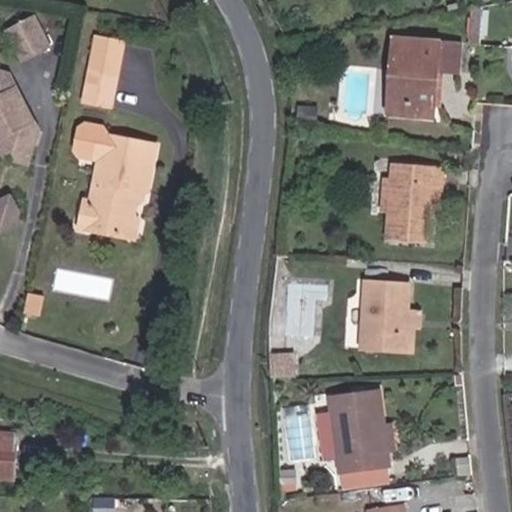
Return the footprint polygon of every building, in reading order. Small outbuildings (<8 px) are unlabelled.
[(34,15),(7,29),(23,59),(50,45),(34,15)] [(124,40),(96,34),(84,100),(112,106),(124,40)] [(400,43),(398,75),(402,75),(401,107),(438,108),(441,74),(449,75),(467,77),(467,48),(400,43)] [(42,125),(12,72),(0,68),(0,154),(31,163),(42,125)] [(401,107),(402,75),(398,75),(394,116),(444,121),(449,75),(441,74),(438,108),(401,107)] [(103,126),(101,124),(85,122),(79,125),(74,147),(78,152),(100,156),(91,205),(93,213),(90,229),(130,236),(136,209),(133,202),(133,193),(134,185),(148,186),(155,142),(104,132),(104,129),(103,126)] [(437,190),(444,191),(444,170),(396,165),(394,181),(392,198),(387,245),(430,249),(437,190)] [(383,180),(381,196),(392,198),(394,181),(383,180)] [(22,227),(25,215),(17,199),(15,198),(11,210),(7,223),(4,235),(6,235),(22,227)] [(0,220),(7,223),(11,210),(0,206),(0,220)] [(363,279),(357,331),(405,337),(406,329),(408,309),(410,285),(363,279)] [(406,329),(410,329),(422,330),(425,312),(408,309),(406,329)] [(406,329),(405,337),(357,331),(355,347),(410,354),(410,329),(406,329)] [(273,381),(300,380),(299,358),(272,358),(273,381)] [(377,392),(335,397),(342,473),(384,469),(383,452),(381,427),(377,392)] [(381,427),(383,452),(394,452),(392,426),(381,427)] [(0,478),(13,479),(16,434),(0,432),(0,478)] [(298,467),(278,468),(279,489),(299,487),(298,467)]
